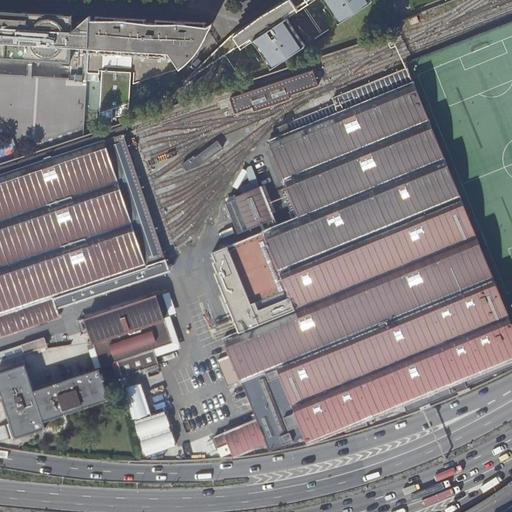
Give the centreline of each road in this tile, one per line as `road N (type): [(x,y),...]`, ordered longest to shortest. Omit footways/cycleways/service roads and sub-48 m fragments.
road 1 (trunk): [(510,402),(384,465),(289,490),(132,502),(0,493)]
road 2 (motorway): [(510,402),(458,407),(362,444),(236,470),(141,474),(0,459)]
road 3 (trunk): [(345,511),(511,444)]
